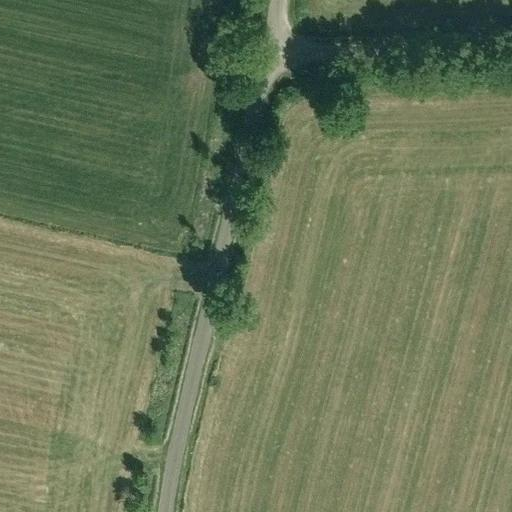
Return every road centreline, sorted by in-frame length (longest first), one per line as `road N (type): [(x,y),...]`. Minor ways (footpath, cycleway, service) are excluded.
road 1 (unclassified): [(168,511),(266,53)]
road 2 (unclassified): [(266,53),(511,44)]
